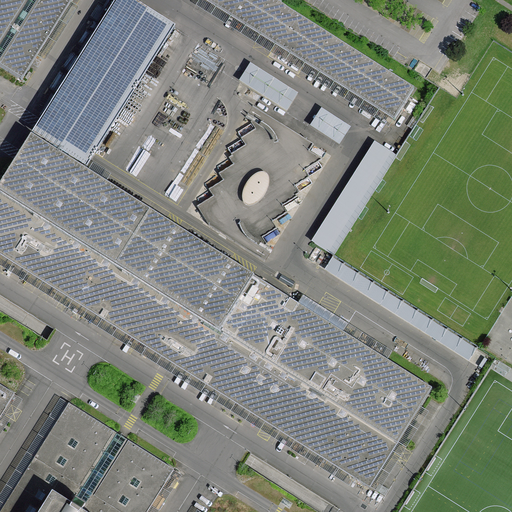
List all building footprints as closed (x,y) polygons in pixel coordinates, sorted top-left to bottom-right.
[(0,0),(0,66),(22,81),(73,0),(0,0)] [(32,135),(85,169),(92,157),(174,28),(167,23),(147,10),(145,9),(131,0),(115,0),(39,124),(38,125),(32,135)] [(274,0),(207,0),(398,122),(418,88),(274,0)] [(298,91),(250,61),(239,79),(287,109),(298,91)] [(352,125),(322,106),(310,125),(340,144),(352,125)] [(405,443),(438,392),(251,274),(85,169),(32,135),(0,185),(0,253),(376,490),(402,448),(405,443)] [(397,154),(375,140),(311,240),(333,254),(397,154)] [(130,171),(149,182),(162,159),(143,148),(130,171)] [(201,210),(214,219),(229,196),(237,195),(250,203),(256,202),(262,206),(257,214),(249,215),(250,227),(258,231),(278,229),(276,216),(289,214),(288,202),(292,195),(285,196),(279,193),(292,191),(296,185),(296,182),(284,183),(283,184),(272,177),(240,181),(239,170),(235,177),(234,167),(223,168),(224,173),(201,210)] [(333,256),(325,268),(469,359),(477,347),(333,256)] [(152,511),(178,472),(72,404),(4,511),(0,511),(0,422),(18,395),(0,383),(0,511),(152,511)]
